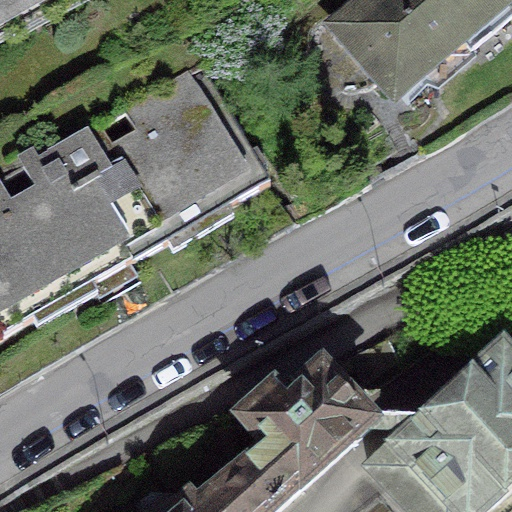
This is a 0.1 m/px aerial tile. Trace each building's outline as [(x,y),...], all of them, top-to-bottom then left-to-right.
[(0,0),(0,25),(44,0),(0,0)] [(511,0),(369,0),(336,28),(394,97),(436,61),(467,97),(511,70),(511,0)] [(270,189),(199,65),(0,178),(0,363),(118,297),(120,300),(127,295),(126,293),(155,276),(157,278),(163,275),(162,272),(276,207),(267,191),(270,189)] [(417,426),(369,470),(408,511),(488,511),(511,490),(511,353),(509,357),(501,348),(417,426)] [(278,511),(373,426),(319,372),(282,404),(272,392),(239,422),(267,452),(203,503),(183,497),(153,495),(138,508),(141,511),(278,511)] [(133,511),(138,508),(126,494),(105,511),(133,511)] [(389,511),(378,500),(363,511),(389,511)]
